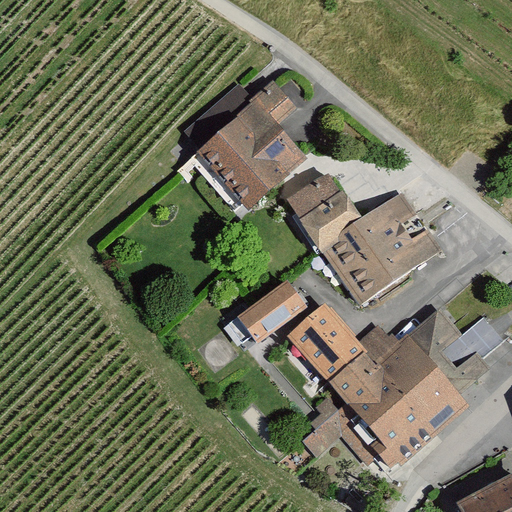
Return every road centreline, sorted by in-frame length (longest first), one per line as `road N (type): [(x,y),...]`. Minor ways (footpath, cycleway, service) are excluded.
road 1 (track): [(511,234),(290,51),(212,0)]
road 2 (residential): [(409,511),(511,390)]
